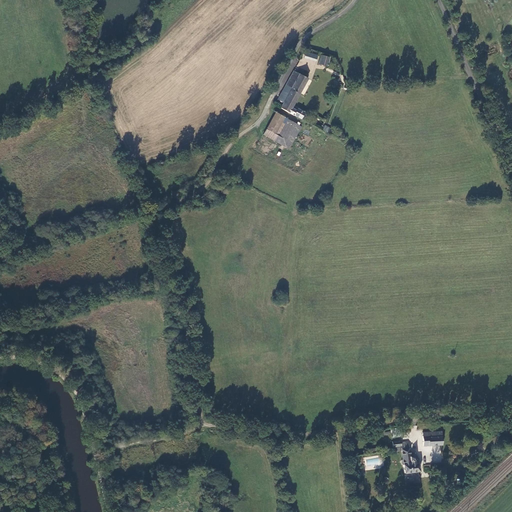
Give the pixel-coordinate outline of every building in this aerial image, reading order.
[(316,56),(306,53),(304,58),(315,61),(316,56)] [(327,67),(329,58),(321,56),(319,65),(327,67)] [(283,104),(280,109),(301,121),(305,114),(297,109),(296,111),(291,108),(308,80),(293,71),(277,100),(283,104)] [(280,109),(278,108),(263,135),(288,150),(304,122),(301,121),(280,109)] [(330,134),(332,129),(325,125),(322,130),(330,134)] [(436,438),(436,433),(422,434),(423,447),(442,446),(441,438),(436,438)] [(403,466),(404,474),(419,473),(417,460),(416,456),(415,456),(414,454),(410,454),(411,455),(410,456),(407,443),(400,443),(400,442),(392,443),(393,449),(400,449),(402,459),(401,460),(402,466),(403,466)] [(379,456),(365,458),(366,466),(380,465),(379,456)]
